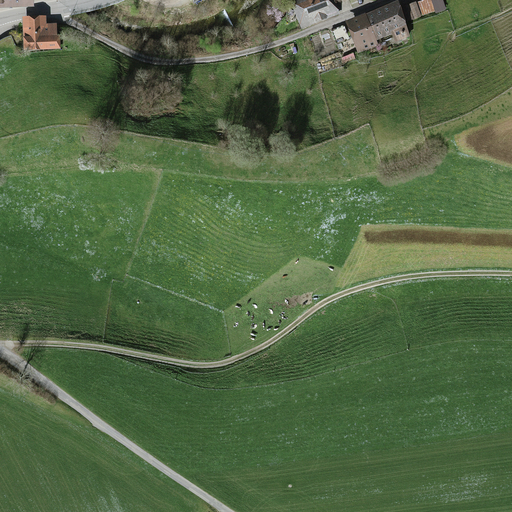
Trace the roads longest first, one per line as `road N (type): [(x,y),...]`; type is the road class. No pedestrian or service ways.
road 1 (track): [(511,274),(374,284),(317,306),(268,344),(218,365),(77,346),(0,345)]
road 2 (residential): [(49,9),(132,55),(174,62),(255,50),(396,0)]
road 3 (unclassified): [(226,511),(0,349)]
